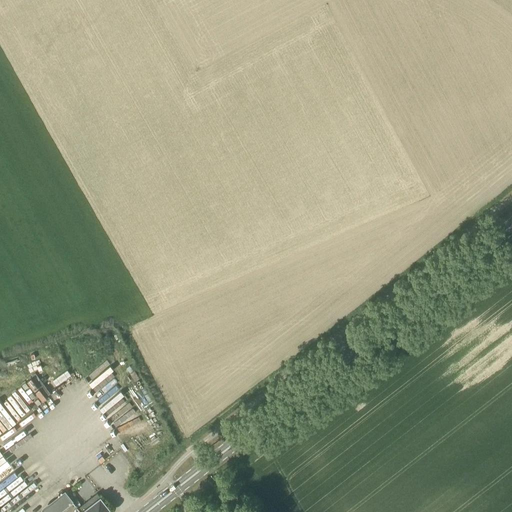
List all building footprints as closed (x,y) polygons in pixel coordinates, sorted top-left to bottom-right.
[(102,413),(123,396),(115,386),(94,404),(102,413)] [(24,411),(33,406),(20,387),(12,392),(24,411)] [(121,432),(140,415),(130,405),(111,422),(121,432)] [(148,427),(122,443),(132,459),(137,456),(133,449),(154,436),(148,427)] [(108,511),(111,510),(101,496),(81,511),(73,500),(74,500),(66,490),(50,502),(57,511),(108,511)]
